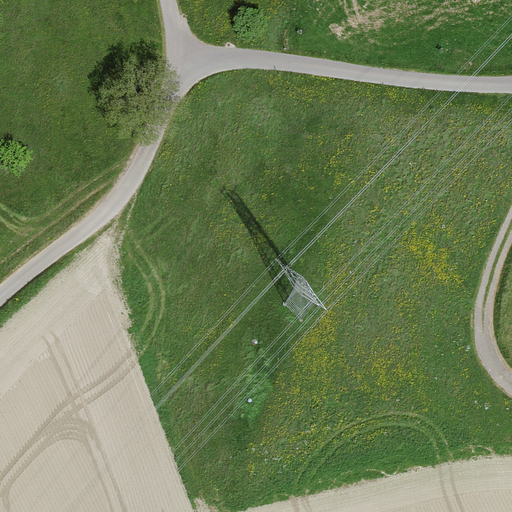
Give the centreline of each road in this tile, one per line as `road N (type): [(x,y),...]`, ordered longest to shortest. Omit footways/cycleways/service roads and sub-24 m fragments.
road 1 (unclassified): [(169,0),(177,60),(142,164),(104,214),(0,297)]
road 2 (track): [(511,384),(500,378),(482,342),(484,296),(511,221)]
